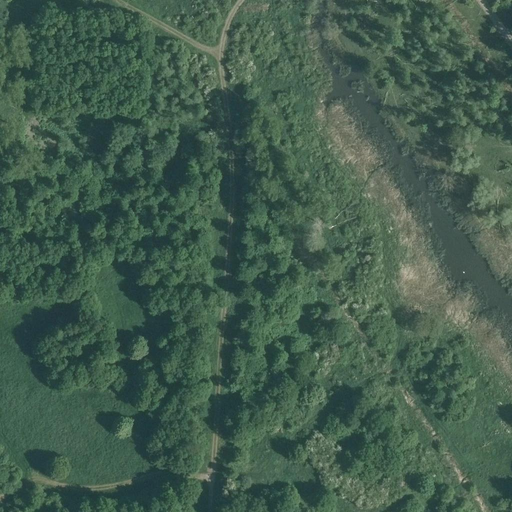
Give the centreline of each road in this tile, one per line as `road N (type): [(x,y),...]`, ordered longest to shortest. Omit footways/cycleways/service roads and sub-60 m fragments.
road 1 (track): [(167,476),(119,409),(57,397),(15,346),(0,341)]
road 2 (track): [(32,477),(75,488),(153,475),(211,478),(209,511)]
